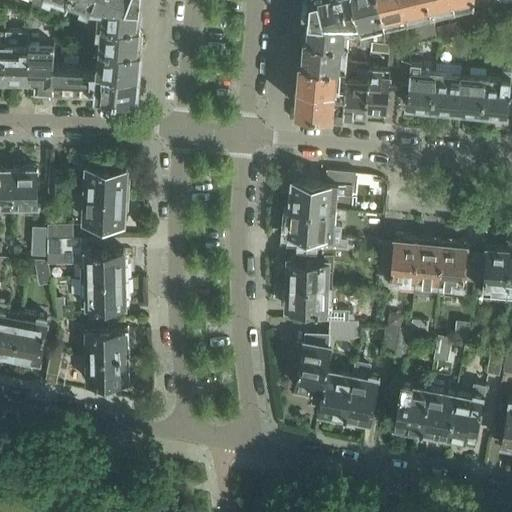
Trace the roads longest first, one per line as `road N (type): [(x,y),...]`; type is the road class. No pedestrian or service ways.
road 1 (residential): [(252,449),(238,293),(244,136)]
road 2 (residential): [(183,128),(176,294),(188,435)]
road 3 (residential): [(511,495),(252,449)]
road 4 (residential): [(188,435),(0,399)]
road 5 (residential): [(0,121),(183,128)]
road 6 (residential): [(244,136),(393,149)]
road 7 (residential): [(393,149),(424,189),(511,197)]
road 8 (residential): [(244,136),(257,0)]
road 9 (residential): [(193,0),(183,128)]
